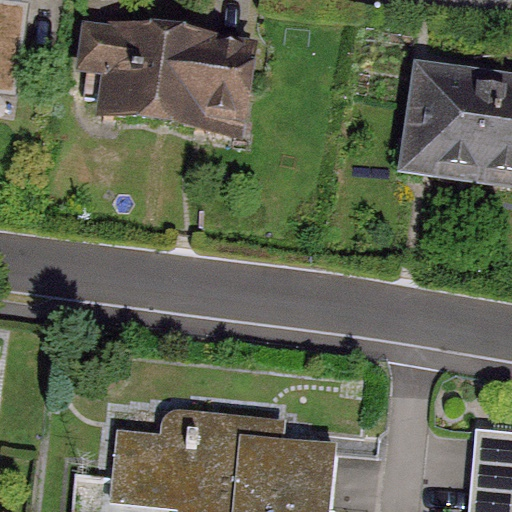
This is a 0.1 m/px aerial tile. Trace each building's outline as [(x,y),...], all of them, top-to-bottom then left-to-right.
[(253,59),(88,35),(81,84),(107,87),(101,127),(202,142),(239,147),(253,59)] [(511,93),(417,84),(409,176),(421,177),(511,185),(511,93)] [(32,370),(0,366),(0,454),(22,457),(32,370)] [(180,442),(138,437),(130,511),(353,511),(359,454),(289,447),(291,430),(182,419),(180,442)] [(511,511),(511,443),(491,442),(485,511),(511,511)]
